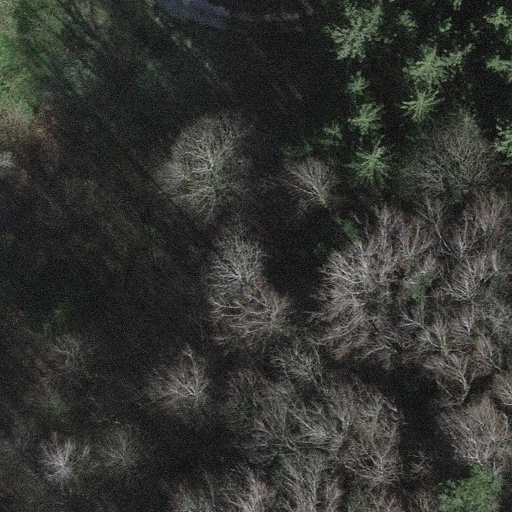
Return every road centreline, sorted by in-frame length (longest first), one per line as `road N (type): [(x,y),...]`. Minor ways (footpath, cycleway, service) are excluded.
road 1 (track): [(0,245),(117,77),(151,1)]
road 2 (track): [(150,0),(208,23),(284,25),(369,0)]
